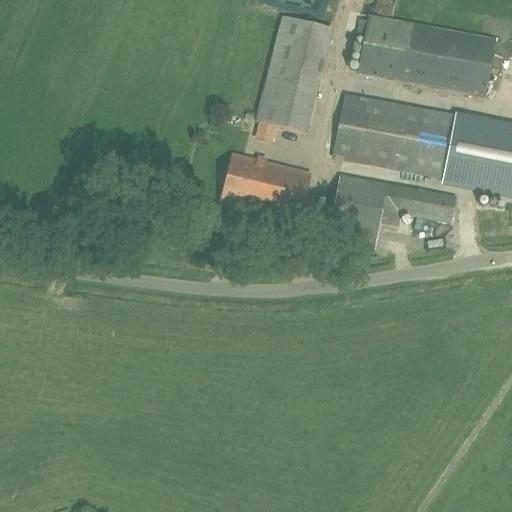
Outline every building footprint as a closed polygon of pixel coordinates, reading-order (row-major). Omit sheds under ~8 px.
[(483,98),(494,41),(367,17),(356,74),(483,98)] [(301,134),(328,30),(282,18),(255,123),(301,134)] [(511,123),(454,112),(453,117),(343,96),(331,161),(353,165),(354,163),(441,179),(440,184),(511,198),(511,123)] [(245,211),(257,162),(231,156),(227,174),(224,174),(221,175),(219,182),(221,185),(224,186),(220,205),(245,211)] [(257,162),(245,211),(298,223),(309,174),(257,162)] [(374,251),(379,224),(396,228),(398,214),(449,224),(453,198),(338,176),(325,242),(374,251)]
